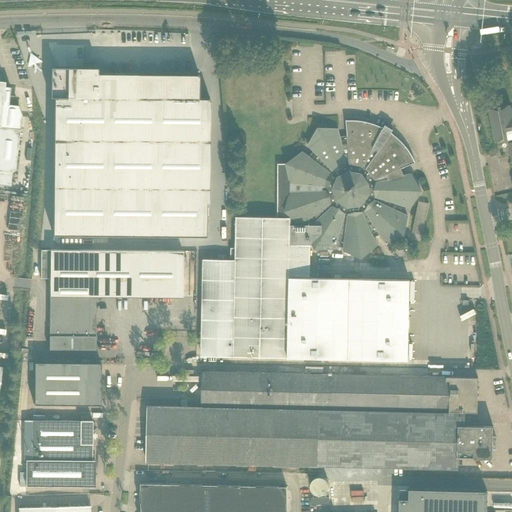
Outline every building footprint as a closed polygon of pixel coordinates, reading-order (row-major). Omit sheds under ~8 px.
[(108,32),(107,44),(118,45),(119,33),(108,32)] [(50,67),(50,97),(54,97),(53,235),(208,236),(209,99),(198,99),(199,74),(98,73),(98,67),(83,67),(50,67)] [(4,87),(5,82),(0,81),(0,184),(10,186),(11,173),(15,173),(21,115),(18,105),(8,104),(10,87),(4,87)] [(511,114),(510,105),(488,109),(495,143),(501,142),(502,146),(505,148),(509,147),(511,161),(511,114)] [(203,260),(201,337),(233,338),(233,357),(408,360),(409,280),(309,278),(310,245),(313,245),(315,249),(335,250),(337,242),(344,243),(343,251),(362,259),(377,246),(374,238),(380,235),(384,241),(403,235),(407,216),(400,212),(402,206),(410,208),(421,191),(411,173),(403,176),(400,169),(415,163),(414,160),(413,159),(411,155),(410,153),(408,151),(407,148),(405,146),(403,144),(399,140),(397,138),(395,136),(391,133),(393,130),(385,125),(383,128),(380,127),(377,125),(374,124),(373,124),(368,122),(366,122),(365,122),(362,121),(358,121),(355,120),(352,120),(349,120),(345,120),(347,136),(341,137),(339,129),(318,128),(307,146),(313,152),(309,157),(302,152),(286,164),(290,184),(298,184),(298,192),(289,192),(285,211),(283,211),(277,216),(277,218),(254,217),(249,217),(236,217),(235,248),(231,248),(230,260),(203,260)] [(424,235),(428,202),(418,201),(416,218),(410,217),(407,232),(424,235)] [(182,297),(182,252),(49,251),(49,250),(40,250),(40,278),(49,278),(49,350),(95,350),(95,296),(182,297)] [(100,405),(100,379),(101,363),(34,362),(33,404),(78,405),(100,405)] [(493,426),(464,426),(464,412),(477,412),(478,378),(202,372),(201,407),(148,406),(147,461),(458,469),(458,458),(492,459),(493,426)] [(25,486),(95,487),(95,460),(92,460),(92,421),(31,421),(31,460),(26,460),(25,486)] [(141,502),(141,505),(162,504),(162,484),(140,483),(140,491),(139,491),(140,502),(141,502)] [(162,484),(162,504),(162,511),(191,511),(191,483),(179,483),(179,484),(162,484)] [(203,484),(191,483),(191,511),(210,511),(210,485),(203,485),(203,484)] [(218,485),(210,485),(210,511),(229,511),(229,484),(218,484),(218,485)] [(241,484),(229,484),(229,511),(248,511),(248,486),(241,485),(241,484)] [(256,486),(248,486),(248,511),(267,511),(267,485),(256,485),(256,486)] [(279,485),(267,485),(267,511),(287,511),(287,486),(279,486),(279,485)] [(398,498),(398,511),(485,511),(486,490),(408,488),(408,499),(398,498)]
